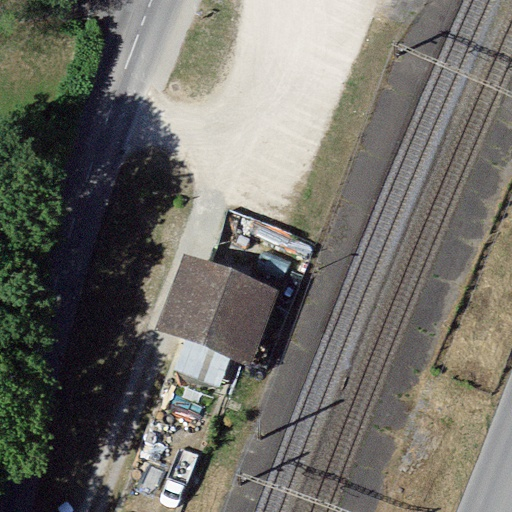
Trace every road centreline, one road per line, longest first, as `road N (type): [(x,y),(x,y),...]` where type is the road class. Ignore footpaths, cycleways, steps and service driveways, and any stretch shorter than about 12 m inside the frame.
road 1 (tertiary): [(7,511),(53,300),(151,0)]
road 2 (track): [(190,261),(97,511)]
